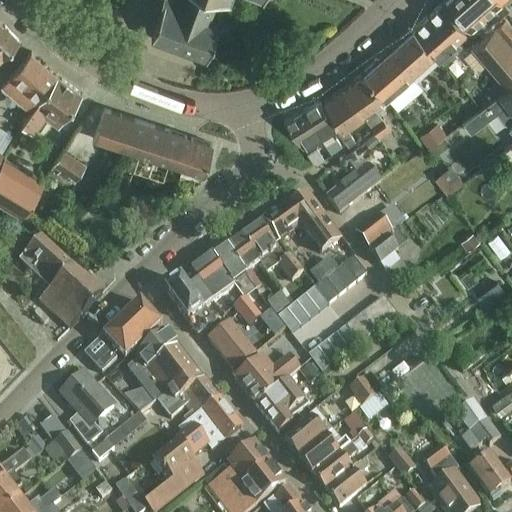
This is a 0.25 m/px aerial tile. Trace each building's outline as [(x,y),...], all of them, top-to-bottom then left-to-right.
[(162,0),(159,8),(161,9),(151,38),(206,58),(217,30),(219,31),(224,17),(212,13),(216,0),(162,0)] [(360,0),(326,32),(341,49),(395,0),(360,0)] [(502,0),(501,0),(442,0),(440,3),(466,33),(467,32),(471,35),(478,29),(483,35),(494,25),(504,16),(502,13),(508,7),(502,0)] [(440,3),(412,29),(440,60),(450,72),(464,60),(455,51),(460,47),(456,42),(466,33),(440,3)] [(511,43),(511,42),(511,24),(507,19),(504,16),(494,25),(510,44),(511,43)] [(0,57),(19,40),(1,22),(0,23),(0,57)] [(507,88),(511,84),(511,45),(511,43),(510,44),(494,25),(483,35),(471,45),(507,88)] [(364,71),(383,100),(386,98),(387,100),(413,78),(415,81),(440,60),(412,29),(380,59),(364,71)] [(31,52),(30,52),(2,85),(31,110),(57,75),(57,74),(31,52)] [(363,114),(369,123),(379,138),(391,129),(383,118),(381,119),(373,107),(383,100),(364,71),(343,86),(363,114)] [(57,75),(31,110),(31,111),(21,125),(33,133),(45,116),(58,125),(63,119),(81,93),(57,75)] [(511,84),(507,88),(463,124),(471,133),(498,112),(506,122),(511,116),(511,84)] [(327,97),(324,100),(338,122),(334,124),(336,126),(344,139),(347,145),(349,143),(351,141),(355,139),(351,134),(345,126),(363,114),(343,86),(327,97)] [(417,114),(436,107),(430,90),(410,98),(417,114)] [(334,124),(319,99),(318,98),(302,108),(320,136),(330,151),(341,144),(335,135),(334,136),(330,130),(336,126),(334,124)] [(211,144),(104,108),(93,138),(202,174),(211,144)] [(303,147),(320,136),(302,108),(283,120),(283,121),(284,120),(284,121),(303,147)] [(0,127),(12,134),(18,122),(0,113),(0,127)] [(444,113),(424,123),(430,133),(449,124),(444,113)] [(307,153),(315,165),(324,159),(316,147),(307,153)] [(348,184),(327,200),(339,215),(380,184),(368,169),(353,149),(338,160),(345,168),(348,165),(357,177),(348,184)] [(86,166),(63,151),(52,167),(75,183),(86,166)] [(4,155),(0,160),(0,200),(22,214),(44,180),(4,155)] [(274,218),(265,225),(279,244),(289,237),(302,228),(321,255),(341,241),(323,217),(306,195),(287,208),(287,209),(274,218)] [(79,197),(59,222),(76,235),(96,210),(79,197)] [(355,235),(369,252),(380,267),(407,245),(396,231),(392,234),(378,217),(355,235)] [(467,229),(474,241),(486,234),(479,222),(467,229)] [(511,237),(500,223),(491,231),(506,248),(511,243),(511,237)] [(241,241),(259,266),(262,270),(266,275),(278,266),(292,284),(303,275),(289,258),(285,261),(261,227),(241,241)] [(102,296),(82,278),(40,239),(25,255),(34,264),(27,271),(49,291),(38,303),(69,332),(102,296)] [(226,251),(255,292),(256,293),(261,289),(250,273),(259,266),(241,241),(226,251)] [(232,286),(238,282),(249,297),(255,292),(226,251),(213,260),(232,286)] [(212,258),(191,275),(213,305),(234,289),(232,286),(213,260),(212,258)] [(366,277),(354,262),(353,260),(343,267),(357,284),(366,277)] [(334,275),(347,292),(357,284),(343,267),(334,275)] [(197,338),(201,335),(215,325),(205,311),(213,305),(191,275),(180,282),(164,293),(187,324),(197,338)] [(324,282),(338,300),(347,292),(334,275),(324,282)] [(324,282),(315,290),(328,307),(338,300),(324,282)] [(319,315),(328,307),(315,290),(305,298),(319,315)] [(265,305),(270,311),(275,317),(287,307),(278,295),(265,305)] [(319,315),(305,298),(296,305),(309,322),(319,315)] [(239,317),(248,329),(260,319),(252,308),(246,300),(233,310),(239,317)] [(262,300),(252,308),(260,319),(270,311),(265,305),(262,300)] [(374,307),(387,325),(397,318),(384,300),(374,307)] [(102,339),(83,357),(102,376),(116,362),(113,358),(117,354),(125,362),(132,355),(161,327),(144,308),(139,303),(102,339)] [(286,312),(300,329),(309,322),(296,305),(286,312)] [(387,325),(374,307),(365,315),(378,332),(387,325)] [(300,329),(286,312),(277,319),(291,337),(300,329)] [(378,332),(365,315),(355,322),(369,339),(378,332)] [(239,317),(229,324),(239,337),(248,329),(239,317)] [(369,339),(355,322),(346,329),(359,347),(369,339)] [(229,324),(207,342),(234,375),(255,357),(239,337),(229,324)] [(349,354),(359,347),(346,329),(336,337),(349,354)] [(156,404),(168,395),(195,374),(176,350),(177,349),(164,332),(146,347),(135,358),(138,362),(126,371),(153,406),(156,404)] [(336,337),(327,344),(340,361),(349,354),(336,337)] [(380,379),(425,353),(420,345),(404,354),(397,342),(369,358),(380,379)] [(327,344),(317,351),(331,368),(340,361),(327,344)] [(321,376),(331,368),(317,351),(308,358),(321,376)] [(234,382),(255,408),(287,382),(300,372),(289,359),(273,371),(263,359),(234,382)] [(201,382),(195,374),(168,395),(156,404),(168,419),(183,408),(188,414),(182,420),(186,425),(218,401),(203,381),(201,382)] [(82,375),(60,396),(79,416),(70,425),(87,447),(101,436),(93,428),(114,409),(82,375)] [(308,407),(287,382),(255,408),(278,436),(293,424),(291,421),(308,407)] [(363,410),(375,400),(362,382),(349,392),(363,410)] [(511,399),(507,393),(491,404),(499,415),(511,406),(511,399)] [(211,453),(241,429),(218,401),(186,425),(177,432),(181,437),(175,442),(177,445),(152,463),(163,477),(162,478),(169,486),(144,506),(148,511),(159,511),(203,478),(190,461),(207,448),(211,453)] [(472,406),(455,418),(469,437),(460,443),(470,456),(484,446),(488,451),(499,443),(472,406)] [(298,461),(331,435),(315,414),(309,419),(311,421),(284,444),(298,461)] [(139,417),(90,455),(98,464),(146,425),(139,417)] [(54,446),(66,437),(53,420),(39,430),(53,447),(54,446)] [(368,420),(356,423),(359,437),(372,434),(368,420)] [(345,443),(340,446),(331,435),(298,461),(311,478),(349,448),(345,443)] [(81,455),(66,437),(54,446),(68,464),(81,455)] [(227,465),(242,484),(245,482),(268,464),(253,444),(227,465)] [(349,448),(311,478),(324,495),(352,473),(345,464),(355,456),(349,448)] [(422,463),(438,486),(429,493),(442,511),(475,511),(480,509),(455,475),(458,472),(441,449),(422,463)] [(469,474),(490,502),(510,487),(484,451),(474,459),(480,467),(469,474)] [(400,452),(389,461),(404,480),(415,471),(400,452)] [(23,453),(0,470),(0,487),(14,477),(31,464),(23,453)] [(245,482),(242,484),(240,486),(229,473),(215,484),(237,511),(250,511),(285,485),(268,464),(245,482)] [(352,473),(324,495),(338,511),(366,489),(358,479),(368,471),(363,464),(352,473)] [(0,511),(7,511),(21,502),(13,492),(21,486),(14,477),(0,487),(0,511)] [(122,483),(115,489),(115,490),(122,500),(130,510),(131,511),(143,511),(133,498),(135,496),(128,486),(126,488),(122,483)] [(95,492),(101,500),(111,493),(105,485),(95,492)] [(305,511),(288,489),(263,508),(265,511),(305,511)] [(21,502),(7,511),(47,511),(51,509),(60,502),(54,494),(40,505),(38,502),(28,510),(21,502)] [(419,511),(424,508),(413,495),(406,501),(415,511),(419,511)] [(126,511),(130,510),(122,500),(115,505),(120,511),(126,511)] [(376,511),(409,511),(402,503),(391,511),(380,511),(379,510),(376,511)]
